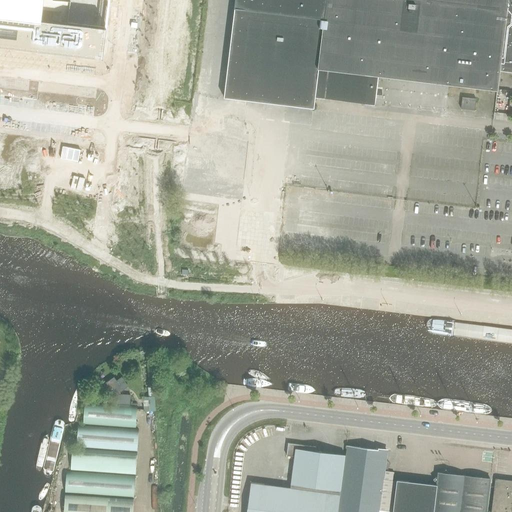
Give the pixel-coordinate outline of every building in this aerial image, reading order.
[(0,0),(0,45),(40,50),(103,58),(109,0),(0,0)] [(511,0),(235,0),(224,98),(279,104),(291,106),(314,109),(315,98),(374,105),(375,102),(444,110),(448,84),(497,90),(499,70),(511,71),(511,0)] [(461,109),(474,110),(476,99),(462,97),(461,109)] [(114,377),(101,386),(114,403),(131,404),(131,395),(122,394),(120,392),(123,390),(128,386),(122,377),(116,380),(114,377)] [(155,396),(143,397),(144,412),(155,411),(156,411),(155,396)] [(136,428),(137,406),(85,402),(83,424),(136,428)] [(139,429),(77,425),(75,447),(137,452),(139,429)] [(315,451),(316,447),(288,443),(286,456),(294,457),(290,488),(251,483),(251,482),(250,482),(247,501),(248,501),(246,511),(337,511),(345,455),(315,451)] [(379,511),(384,471),(387,451),(347,446),(338,511),(379,511)] [(71,470),(135,475),(137,453),(72,448),(71,470)] [(397,481),(393,511),(486,511),(490,480),(449,475),(446,470),(442,474),(438,473),(438,477),(433,480),(437,484),(437,485),(397,480),(397,481)] [(135,476),(66,471),(65,493),(134,498),(135,476)] [(384,471),(379,511),(393,511),(397,481),(393,481),(394,473),(384,471)] [(511,511),(511,482),(496,480),(491,511),(511,511)] [(132,511),(133,499),(65,495),(63,511),(132,511)]
